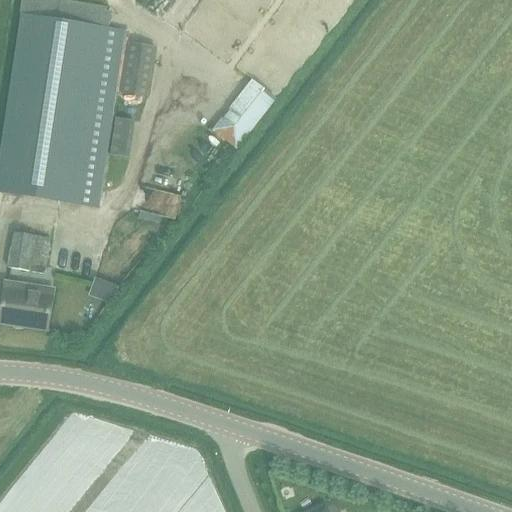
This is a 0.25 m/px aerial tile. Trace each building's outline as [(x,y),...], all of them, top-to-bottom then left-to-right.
[(0,191),(99,206),(116,95),(126,32),(21,16),(0,155),(0,191)] [(145,102),(152,56),(129,52),(122,98),(145,102)] [(248,84),(217,129),(236,142),(267,97),(248,84)] [(117,119),(111,156),(126,158),(132,122),(117,119)] [(129,184),(123,205),(159,217),(166,196),(129,184)] [(43,274),(48,239),(14,233),(8,269),(43,274)] [(70,249),(66,274),(79,276),(82,251),(70,249)] [(26,294),(4,291),(0,319),(0,323),(46,330),(51,298),(41,297),(42,291),(27,288),(26,294)]
